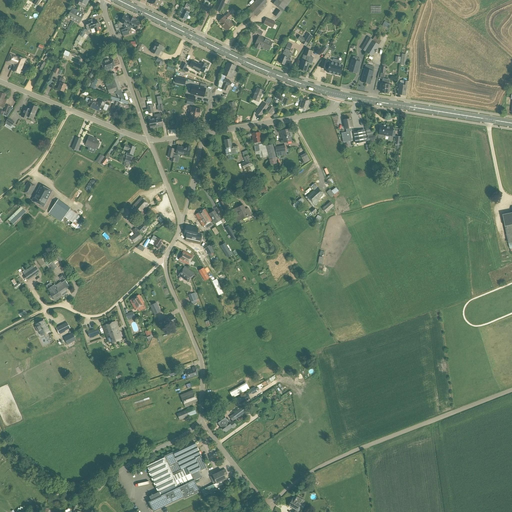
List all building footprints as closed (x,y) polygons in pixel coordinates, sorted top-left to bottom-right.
[(89,0),(83,0),(80,6),(85,8),(86,6),(89,0)] [(180,12),(178,16),(180,17),(180,18),(180,19),(183,20),(184,19),(186,20),(188,16),(189,17),(190,14),(189,14),(190,11),(189,10),(193,2),(188,0),(185,6),(184,8),(182,7),(180,12)] [(246,23),(266,1),(265,0),(256,0),(241,17),(246,23)] [(291,0),(276,0),(273,4),(283,12),(291,0)] [(73,8),(69,16),(71,17),(70,19),(73,21),(78,11),(73,8)] [(277,10),(273,15),(278,18),(282,13),(277,10)] [(84,14),(78,11),(73,21),(78,24),(84,14)] [(225,16),(219,22),(223,26),(222,27),(227,32),(234,24),(230,20),(232,17),(229,13),(225,17),(225,16)] [(127,28),(132,18),(129,16),(129,17),(124,15),(123,18),(122,18),(120,21),(121,22),(125,25),(124,27),(125,29),(121,30),(122,33),(128,31),(128,30),(127,28)] [(128,31),(122,33),(123,36),(129,34),(128,31),(130,30),(131,28),(136,30),(136,29),(137,30),(138,26),(139,23),(135,20),(132,18),(127,28),(128,30),(128,31)] [(270,27),(271,25),(272,23),(275,25),(276,22),(266,18),(263,24),(270,27)] [(91,19),(88,20),(88,21),(85,22),(87,28),(90,27),(91,29),(94,28),(96,32),(100,31),(99,27),(98,26),(99,25),(98,23),(97,20),(92,22),(91,19)] [(389,28),(392,22),(386,19),(383,24),(389,28)] [(258,28),(255,27),(252,34),(255,35),(256,33),(261,35),(262,32),(257,30),(258,28)] [(86,30),(83,29),(78,36),(75,43),(73,45),(76,47),(78,44),(81,46),(85,39),(83,37),(85,34),(84,33),(86,30)] [(304,39),(302,42),(301,43),(306,46),(311,37),(307,35),(304,39)] [(272,42),(266,39),(259,36),(255,44),(256,44),(254,48),(259,50),(260,46),(269,50),(272,42)] [(368,37),(361,49),(365,51),(372,39),(368,37)] [(373,41),(366,52),(373,56),(380,45),(373,41)] [(163,46),(156,43),(151,52),(158,55),(163,46)] [(292,45),(288,43),(285,51),(284,51),(282,56),(279,63),(285,65),(286,61),(289,62),(290,59),(292,54),(289,53),(292,45)] [(324,46),(320,52),(325,55),(329,49),(324,46)] [(312,51),(305,49),(303,58),(302,58),(301,61),(301,60),(300,65),(301,65),(299,69),(302,70),(302,71),(305,72),(305,71),(306,71),(308,66),(309,66),(309,64),(308,64),(309,63),(307,62),(309,57),(310,57),(312,51)] [(6,62),(15,66),(13,71),(19,73),(25,59),(18,55),(17,57),(9,54),(6,62)] [(102,63),(103,67),(114,63),(113,59),(110,60),(110,58),(103,61),(104,62),(102,63)] [(359,62),(360,59),(358,59),(357,61),(352,60),(349,71),(357,74),(360,62),(359,62)] [(330,62),(327,72),(340,76),(342,65),(339,65),(340,61),(337,60),(336,64),(330,62)] [(197,64),(192,61),(189,66),(203,73),(205,68),(206,65),(202,63),(201,65),(198,63),(197,64)] [(114,63),(103,67),(104,70),(106,69),(107,71),(114,69),(113,67),(115,66),(114,63)] [(228,63),(223,75),(229,78),(230,78),(236,66),(228,63)] [(372,77),(373,71),(365,69),(361,82),(370,84),(371,79),(372,77)] [(124,99),(121,89),(115,73),(110,75),(111,79),(105,82),(109,94),(116,91),(119,100),(121,99),(121,100),(124,99)] [(59,85),(58,89),(63,91),(66,85),(63,84),(65,79),(62,78),(61,80),(60,80),(58,85),(59,85)] [(223,83),(222,86),(221,89),(226,91),(228,85),(229,86),(230,81),(224,79),(223,83)] [(383,79),(383,81),(382,84),(381,84),(381,85),(380,85),(380,87),(381,87),(380,92),(388,93),(390,93),(390,90),(389,89),(389,85),(389,82),(388,82),(388,80),(383,79)] [(399,84),(398,94),(405,95),(407,85),(406,85),(407,81),(403,81),(403,85),(399,84)] [(192,86),(190,94),(204,97),(206,89),(192,86)] [(257,89),(254,96),(253,100),(258,102),(260,98),(263,91),(257,89)] [(99,100),(98,103),(93,101),(94,99),(91,98),(88,104),(91,105),(90,108),(102,112),(106,102),(99,100)] [(310,101),(301,98),(299,107),(307,110),(310,101)] [(9,114),(12,108),(9,107),(9,106),(7,105),(4,112),(3,115),(7,117),(9,114)] [(28,110),(25,109),(22,117),(26,118),(27,116),(33,119),(37,108),(30,105),(28,110)] [(256,114),(260,116),(266,109),(262,106),(256,114)] [(201,110),(189,107),(188,111),(190,112),(189,119),(198,121),(201,110)] [(163,126),(161,117),(160,114),(154,115),(155,118),(156,127),(163,126)] [(155,118),(154,118),(151,119),(151,116),(148,117),(150,128),(156,127),(155,118)] [(9,118),(5,124),(11,127),(14,122),(9,118)] [(380,126),(379,134),(378,137),(379,138),(382,139),(383,138),(385,138),(385,137),(388,137),(388,141),(392,141),(393,136),(392,136),(393,128),(380,126)] [(289,129),(282,131),(284,143),(291,141),(291,137),(293,137),(292,133),(290,133),(289,129)] [(363,142),(361,130),(353,132),(356,143),(363,142)] [(263,150),(262,144),(260,133),(252,134),(254,146),(255,152),(261,151),(263,150)] [(93,139),(89,137),(85,145),(96,149),(99,141),(93,139)] [(230,139),(224,140),(226,150),(225,150),(225,155),(237,153),(236,148),(232,149),(230,139)] [(74,142),(71,149),(77,151),(80,144),(74,142)] [(128,167),(129,163),(132,155),(133,155),(135,147),(129,145),(129,146),(125,144),(124,149),(127,150),(126,152),(127,152),(126,155),(127,155),(123,165),(128,167)] [(263,158),(268,157),(269,160),(270,165),(276,163),(275,158),(276,158),(273,145),(266,146),(265,144),(262,144),(263,150),(261,151),(263,158)] [(177,147),(176,154),(183,155),(183,154),(189,155),(190,150),(190,147),(186,146),(186,149),(184,149),(185,148),(177,147)] [(311,161),(305,150),(299,154),(303,160),(300,162),(302,166),(310,162),(311,161)] [(256,169),(254,165),(249,155),(243,158),(245,162),(241,164),(244,170),(246,174),(256,169)] [(91,188),(99,177),(93,173),(85,184),(91,188)] [(290,185),(292,189),(295,187),(294,185),(300,181),(296,174),(285,181),(288,186),(290,185)] [(36,186),(28,182),(22,192),(30,196),(36,186)] [(318,201),(324,195),(325,195),(314,184),(311,187),(314,190),(307,196),(314,206),(319,202),(318,201)] [(32,201),(38,204),(46,188),(40,185),(32,201)] [(52,191),(46,188),(38,204),(44,207),(52,191)] [(143,201),(144,200),(141,197),(128,211),(132,215),(134,212),(138,208),(138,207),(143,202),(143,201)] [(226,199),(223,200),(219,203),(223,210),(230,207),(226,199)] [(138,208),(134,212),(140,218),(143,214),(142,213),(149,205),(144,200),(143,201),(143,202),(138,207),(138,208)] [(58,201),(53,208),(49,214),(61,223),(70,209),(58,201)] [(334,206),(330,202),(322,209),(326,213),(334,206)] [(243,205),(236,208),(232,210),(237,221),(251,215),(248,209),(245,210),(243,205)] [(26,212),(24,209),(10,222),(13,225),(19,219),(26,212)] [(204,209),(195,215),(203,227),(205,225),(207,228),(212,225),(210,222),(212,221),(204,209)] [(215,212),(214,210),(213,211),(212,210),(210,212),(210,213),(209,213),(215,224),(222,220),(217,211),(215,212)] [(511,212),(503,215),(505,226),(509,225),(511,224),(511,212)] [(141,224),(137,220),(133,224),(138,228),(137,228),(142,232),(146,228),(142,223),(141,224)] [(155,220),(153,222),(148,226),(151,229),(156,225),(158,223),(155,220)] [(199,234),(196,233),(197,229),(191,228),(191,227),(186,226),(184,234),(188,235),(188,237),(192,238),(192,236),(199,237),(199,234)] [(140,234),(137,230),(135,228),(132,231),(135,234),(133,236),(130,238),(132,241),(134,243),(142,237),(140,234)] [(158,238),(157,238),(155,237),(153,240),(156,241),(154,244),(153,246),(158,249),(159,247),(163,241),(158,238)] [(225,244),(222,247),(227,255),(230,252),(225,244)] [(209,255),(214,252),(210,245),(205,248),(209,255)] [(193,256),(183,251),(179,260),(188,264),(193,256)] [(55,265),(57,263),(54,260),(52,261),(49,265),(53,270),(57,267),(55,265)] [(24,274),(28,280),(40,271),(36,266),(24,274)] [(194,274),(184,267),(178,275),(188,282),(194,274)] [(203,267),(198,269),(204,280),(209,277),(203,267)] [(68,292),(66,289),(69,287),(65,280),(61,283),(62,285),(57,288),(60,291),(59,292),(61,294),(62,294),(63,296),(68,292)] [(53,285),(48,289),(51,293),(51,294),(50,295),(53,299),(54,298),(56,301),(60,298),(63,296),(62,294),(61,294),(59,292),(60,291),(57,288),(55,284),(53,286),(53,285)] [(139,294),(134,297),(142,310),(145,308),(143,304),(145,304),(139,294)] [(134,297),(130,300),(135,309),(136,309),(137,310),(138,309),(139,312),(142,310),(134,297)] [(161,311),(156,302),(150,305),(154,314),(161,311)] [(166,319),(160,322),(162,327),(168,325),(176,322),(173,316),(165,319),(166,319)] [(49,332),(43,321),(36,325),(37,326),(35,327),(38,332),(39,331),(42,335),(49,332)] [(103,326),(107,337),(109,344),(113,343),(118,341),(118,340),(122,338),(119,331),(118,329),(116,322),(103,326)] [(59,334),(70,328),(67,323),(64,324),(56,328),(59,334)] [(97,328),(88,331),(90,337),(99,334),(97,328)] [(194,369),(185,371),(187,379),(199,376),(196,367),(194,367),(194,369)] [(189,404),(197,401),(193,390),(180,395),(185,407),(189,406),(189,404)] [(247,392),(239,397),(243,403),(251,398),(247,392)] [(196,414),(194,407),(177,414),(180,420),(196,414)] [(244,413),(241,409),(232,415),(233,417),(235,419),(244,413)] [(229,423),(231,421),(229,419),(227,420),(224,415),(217,421),(217,422),(218,422),(218,423),(219,423),(219,424),(220,426),(224,422),(225,423),(227,425),(229,423)] [(236,425),(233,421),(232,421),(229,423),(227,425),(225,423),(224,422),(220,426),(222,428),(222,429),(223,429),(223,430),(224,430),(224,431),(225,430),(226,432),(232,427),(233,428),(236,425)] [(150,463),(146,465),(150,475),(156,486),(159,492),(150,497),(151,500),(148,502),(153,511),(183,497),(184,499),(198,492),(197,490),(199,489),(195,481),(197,480),(202,478),(201,477),(199,472),(207,468),(195,443),(173,453),(173,452),(168,454),(164,456),(164,457),(160,459),(155,461),(150,463)] [(213,484),(211,485),(201,490),(204,496),(210,493),(212,498),(216,496),(213,491),(216,490),(215,488),(223,485),(222,484),(227,482),(226,479),(224,475),(227,474),(225,470),(222,471),(213,475),(210,477),(213,484)] [(296,510),(300,503),(296,501),(298,498),(294,495),(288,506),(296,510)] [(80,511),(76,510),(78,504),(74,503),(71,509),(73,510),(72,511),(80,511)]
